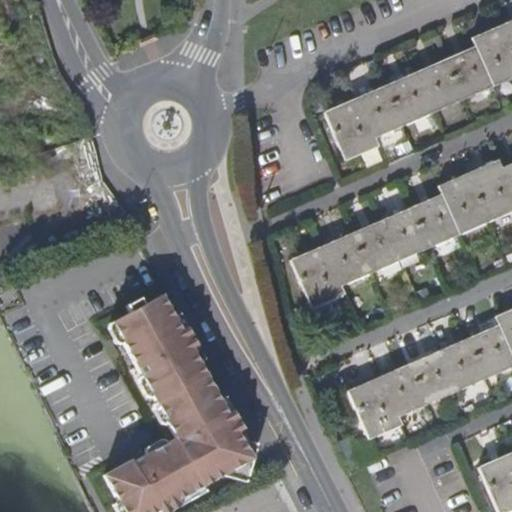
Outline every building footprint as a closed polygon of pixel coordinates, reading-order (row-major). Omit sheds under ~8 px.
[(511,18),(476,34),(480,44),(462,52),(425,68),(380,88),(329,111),(345,153),(379,140),(376,131),(511,71),(511,18)] [(511,163),(505,167),(501,158),(470,171),(441,184),(445,193),(407,209),(363,228),(323,246),(294,259),(312,303),(347,287),(344,278),(511,206),(511,163)] [(144,305),(140,299),(127,306),(130,313),(111,323),(175,439),(133,461),(131,459),(103,474),(122,511),(153,511),(253,458),(224,406),(162,295),(144,305)] [(511,308),(500,314),(504,323),(469,338),(438,351),(409,364),(389,372),(377,378),(351,389),(368,435),(401,421),(397,410),(511,361),(511,308)] [(511,441),(509,442),(491,450),(480,455),(501,510),(511,505),(511,441)]
